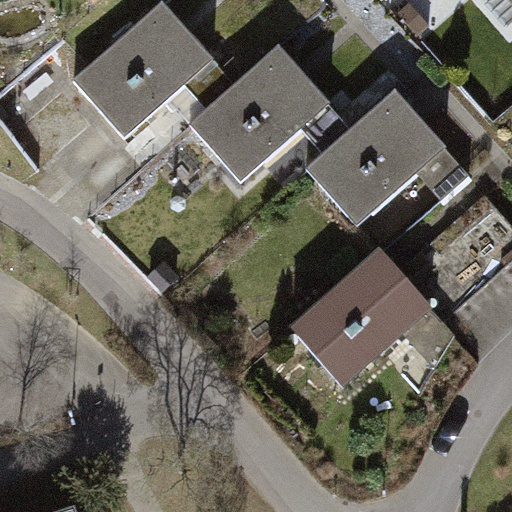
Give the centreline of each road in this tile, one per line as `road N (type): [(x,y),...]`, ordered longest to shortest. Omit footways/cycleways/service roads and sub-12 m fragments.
road 1 (residential): [(0,200),(108,274),(313,511)]
road 2 (residential): [(437,511),(511,379)]
